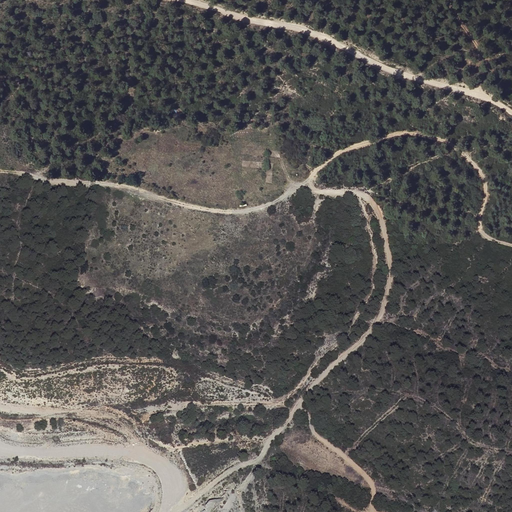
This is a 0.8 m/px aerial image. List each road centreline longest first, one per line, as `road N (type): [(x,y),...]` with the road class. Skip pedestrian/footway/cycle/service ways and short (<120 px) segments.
road 1 (track): [(293,404),(364,336),(387,294),(391,265),(373,203),(310,184),(337,152),(404,133),(457,147),(485,184),(480,230),(511,244)]
road 2 (track): [(105,417),(112,409),(288,397),(321,352),(350,330),(371,285),(375,259),(357,192)]
road 3 (track): [(511,113),(319,35),(177,0)]
road 4 (track): [(310,184),(241,212),(212,211),(123,184),(0,171)]
road 5 (track): [(268,402),(307,414),(318,437),(371,480),(376,511)]
